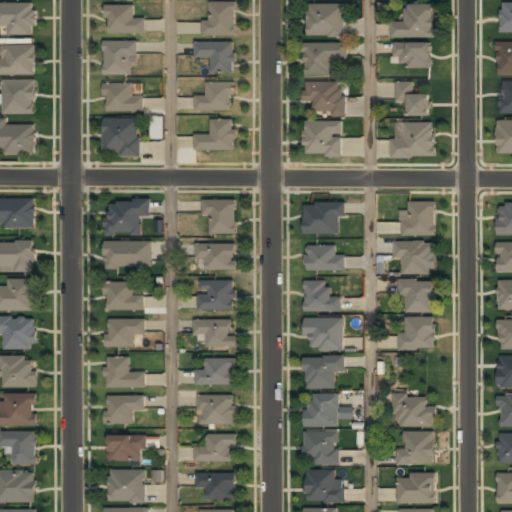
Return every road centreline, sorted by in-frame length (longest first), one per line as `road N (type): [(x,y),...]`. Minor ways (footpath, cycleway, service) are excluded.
road 1 (residential): [(467,511),(466,0)]
road 2 (residential): [(273,0),(273,511)]
road 3 (residential): [(69,511),(69,0)]
road 4 (residential): [(0,176),(511,176)]
